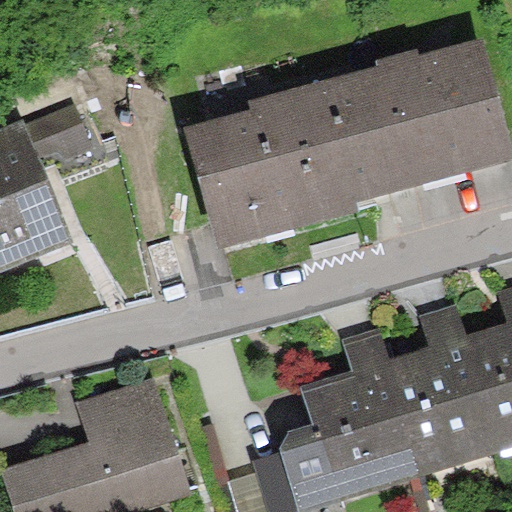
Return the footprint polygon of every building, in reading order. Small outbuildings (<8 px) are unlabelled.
[(473,35),(319,80),(350,184),(504,139),(473,35)] [(354,196),(350,184),(319,80),(184,120),(219,236),(354,196)] [(0,141),(0,143),(0,237),(54,216),(31,159),(82,138),(67,100),(0,126),(0,141)] [(508,310),(463,325),(497,431),(511,426),(511,277),(499,281),(508,310)] [(420,456),(497,431),(463,325),(455,298),(415,310),(424,338),(386,350),(420,456)] [(304,493),(420,456),(386,350),(377,322),(340,333),(350,362),(304,377),(317,418),(283,429),(304,493)] [(2,465),(17,511),(95,511),(94,506),(186,474),(154,373),(77,396),(90,437),(2,465)] [(280,470),(246,481),(255,511),(308,511),(296,474),(283,478),(280,470)]
